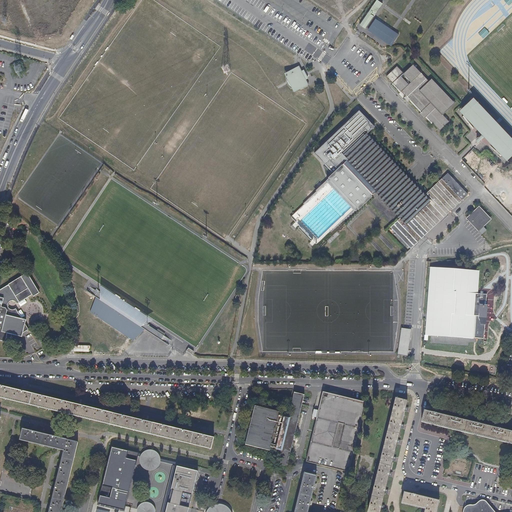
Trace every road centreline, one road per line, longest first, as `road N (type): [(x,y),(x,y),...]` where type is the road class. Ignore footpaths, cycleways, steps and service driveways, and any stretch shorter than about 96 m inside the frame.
road 1 (residential): [(391,385),(378,369),(230,363),(65,359),(54,373)]
road 2 (track): [(332,108),(262,215),(230,363)]
road 3 (residential): [(54,373),(314,383)]
road 4 (unclassified): [(65,60),(0,189)]
road 5 (residential): [(391,385),(511,400)]
